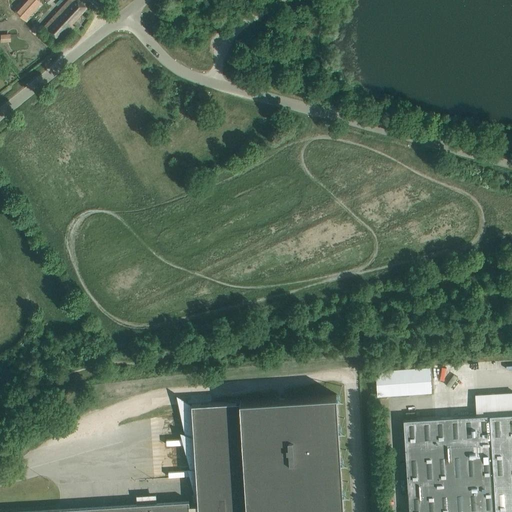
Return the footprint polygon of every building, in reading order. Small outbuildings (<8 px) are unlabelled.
[(38,0),(25,0),(14,12),(24,21),(42,3),(38,0)] [(72,24),(87,7),(78,0),(68,0),(58,11),(72,24)] [(44,27),(60,42),(74,26),(72,24),(58,11),(44,27)] [(433,364),(433,378),(446,377),(445,363),(433,364)] [(430,368),(376,371),(377,395),(431,392),(430,368)] [(479,414),(403,419),(409,511),(511,511),(511,392),(478,394),(479,414)] [(343,511),(336,395),(240,400),(240,401),(192,404),(177,395),(185,433),(181,432),(184,446),(188,462),(190,468),(187,468),(198,504),(189,505),(189,511),(343,511)] [(189,511),(189,505),(189,500),(0,511),(189,511)]
